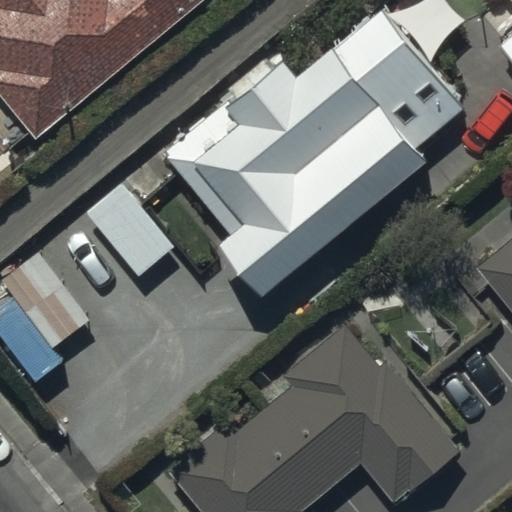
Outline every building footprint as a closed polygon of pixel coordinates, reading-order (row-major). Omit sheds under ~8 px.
[(0,0),(0,149),(8,158),(32,138),(36,143),(210,0),(0,0)] [(241,105),(172,162),(236,240),(226,248),(270,301),(436,165),(416,140),(464,101),(439,71),(468,47),(441,14),(410,39),(392,18),(347,55),(341,48),(304,78),(290,61),(282,68),(275,60),(233,94),(241,105)] [(511,27),(498,40),(511,57),(511,27)] [(175,245),(120,180),(85,209),(140,274),(175,245)] [(511,244),(478,273),(511,313),(511,244)] [(207,511),(316,511),(370,466),(403,505),(470,448),(396,361),(389,367),(351,323),(289,375),(300,388),(247,433),(238,422),(175,475),(207,511)]
